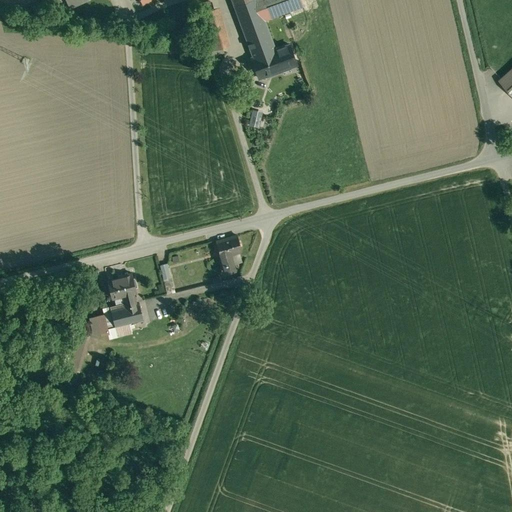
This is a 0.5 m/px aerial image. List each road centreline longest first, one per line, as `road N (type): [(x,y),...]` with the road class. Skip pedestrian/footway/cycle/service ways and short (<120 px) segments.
road 1 (unclassified): [(270,218),(165,511)]
road 2 (unclassified): [(0,283),(270,218)]
road 3 (unclassified): [(270,218),(497,159)]
road 4 (unclassified): [(497,159),(460,0)]
